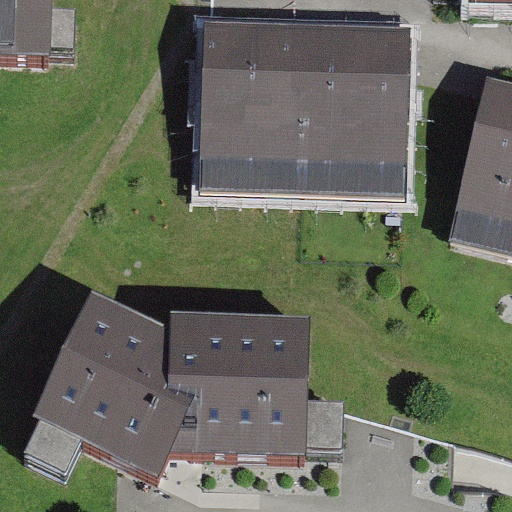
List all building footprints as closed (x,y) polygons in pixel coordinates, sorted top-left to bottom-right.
[(0,0),(0,82),(51,85),(54,0),(0,0)] [(511,0),(468,0),(468,23),(511,26),(511,0)] [(411,49),(207,40),(200,203),(404,212),(411,49)] [(511,103),(489,98),(449,259),(511,274),(511,103)] [(170,358),(95,323),(34,440),(155,502),(170,474),(307,479),(311,349),(171,343),(170,358)]
